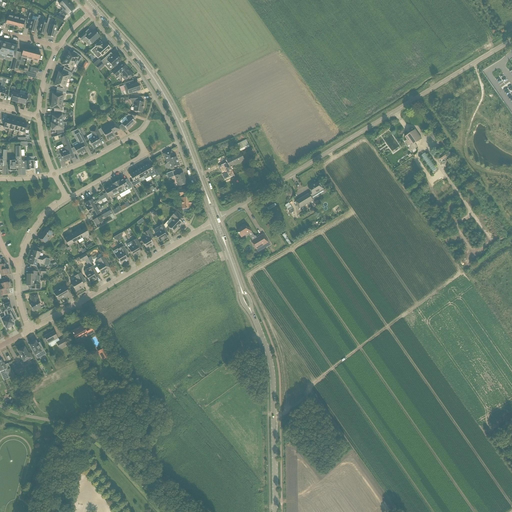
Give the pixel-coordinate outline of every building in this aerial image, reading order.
[(65,0),(64,0),(63,1),(61,0),(59,0),(57,2),(60,4),(59,5),(65,11),(60,15),(58,14),(56,18),(62,21),(64,17),(68,14),(69,13),(70,13),(70,12),(71,12),(70,12),(71,11),(71,12),(71,11),(72,11),(75,8),(71,5),(70,5),(70,4),(69,4),(69,3),(65,0)] [(34,32),(36,26),(37,22),(31,21),(33,14),(29,13),(27,23),(30,24),(28,31),(34,32)] [(11,26),(14,16),(8,15),(6,24),(9,24),(9,26),(10,26),(11,26)] [(18,27),(20,18),(14,16),(11,26),(12,27),(13,27),(14,27),(14,26),(18,27)] [(44,35),(46,28),(47,24),(41,23),(43,17),(38,16),(37,22),(36,26),(40,27),(38,33),(44,35)] [(25,22),(26,21),(25,20),(25,19),(20,18),(18,27),(23,28),(24,23),(25,23),(25,22)] [(47,24),(46,28),(49,29),(48,36),(54,37),(55,35),(56,35),(58,32),(55,32),(57,27),(51,26),(52,19),(48,18),(47,24)] [(79,38),(81,40),(84,43),(86,40),(88,42),(89,41),(91,44),(100,37),(94,30),(88,35),(87,35),(84,33),(79,38)] [(96,47),(91,51),(98,58),(101,55),(102,56),(111,49),(106,43),(103,45),(100,41),(95,46),(96,47)] [(0,54),(6,56),(9,44),(8,44),(8,43),(5,42),(5,43),(0,42),(0,43),(0,54)] [(14,58),(17,46),(13,45),(13,44),(10,44),(9,44),(6,56),(14,58)] [(21,57),(27,59),(29,50),(28,49),(27,49),(27,50),(23,49),(21,57)] [(27,59),(32,60),(35,51),(29,50),(27,59)] [(67,57),(66,59),(74,64),(77,60),(79,61),(82,57),(81,56),(73,51),(71,54),(69,53),(66,57),(67,57)] [(107,62),(113,68),(121,61),(115,54),(109,59),(107,56),(101,62),(104,65),(107,62)] [(64,67),(63,70),(72,74),(75,68),(73,67),(74,64),(66,59),(65,62),(64,61),(62,65),(64,67)] [(121,77),(125,80),(128,77),(130,79),(134,76),(130,71),(129,72),(127,70),(127,69),(124,66),(122,68),(120,66),(112,73),(116,77),(120,74),(122,76),(121,77)] [(58,77),(57,80),(66,83),(67,79),(70,80),(72,74),(63,70),(61,74),(58,73),(57,77),(58,77)] [(57,87),(56,91),(66,93),(67,88),(65,87),(66,83),(57,80),(56,82),(54,86),(57,87)] [(126,94),(128,93),(129,94),(140,91),(140,90),(141,89),(140,86),(139,87),(137,83),(132,84),(131,81),(123,84),(126,94)] [(11,101),(18,103),(20,95),(20,94),(16,92),(17,91),(14,91),(15,88),(11,87),(10,91),(12,92),(10,98),(12,99),(11,101)] [(53,99),(52,101),(62,102),(62,99),(65,99),(66,93),(56,91),(55,94),(52,94),(52,99),(53,99)] [(20,95),(18,103),(25,105),(26,101),(29,102),(31,95),(28,94),(27,96),(20,95)] [(133,111),(137,112),(141,113),(142,109),(143,109),(143,106),(144,102),(138,101),(138,100),(139,100),(139,97),(130,97),(130,101),(131,101),(132,102),(133,104),(135,104),(133,111)] [(54,109),(54,112),(62,113),(63,112),(63,111),(63,107),(62,107),(62,102),(52,101),(52,104),(51,104),(51,108),(54,109)] [(105,113),(107,116),(114,110),(112,108),(105,113)] [(51,121),(51,123),(63,123),(62,113),(54,112),(54,113),(55,113),(55,116),(53,116),(53,119),(52,119),(51,120),(51,121)] [(135,118),(136,115),(128,112),(127,116),(128,116),(129,117),(122,124),(127,130),(135,123),(133,120),(134,118),(135,118)] [(51,123),(52,130),(57,130),(57,134),(64,133),(64,129),(67,127),(66,122),(63,123),(51,123)] [(103,132),(105,137),(108,141),(114,137),(112,134),(120,130),(113,124),(108,127),(109,128),(103,132)] [(88,140),(89,141),(89,143),(90,144),(91,145),(91,144),(94,149),(101,145),(98,139),(101,138),(96,128),(90,131),(92,136),(91,136),(92,138),(88,140)] [(405,141),(407,145),(409,143),(414,150),(417,147),(415,144),(422,139),(415,130),(405,137),(407,140),(405,141)] [(79,144),(73,147),(78,155),(80,154),(81,155),(87,152),(84,148),(88,146),(85,141),(84,138),(82,135),(76,138),(79,144)] [(69,155),(73,154),(66,136),(61,138),(66,151),(60,153),(63,163),(71,160),(69,155)] [(237,144),(240,151),(250,147),(246,140),(237,144)] [(9,162),(9,167),(10,167),(10,171),(16,171),(16,168),(18,168),(18,163),(20,163),(21,163),(21,157),(21,150),(15,151),(16,158),(16,161),(13,161),(9,161),(9,162)] [(163,154),(165,158),(167,163),(168,162),(171,169),(179,165),(176,157),(174,158),(171,151),(163,154)] [(241,153),(230,158),(234,165),(244,160),(241,153)] [(26,156),(21,157),(21,163),(22,168),(25,168),(25,171),(30,170),(33,169),(33,166),(34,165),(33,161),(26,161),(26,156)] [(149,163),(144,166),(150,176),(155,174),(158,179),(161,178),(153,165),(151,167),(149,163)] [(223,174),(225,179),(233,175),(227,164),(221,167),(224,173),(223,174)] [(141,167),(139,168),(143,176),(143,177),(145,179),(150,176),(144,166),(141,168),(141,167)] [(137,170),(134,172),(140,182),(142,181),(141,178),(143,177),(143,176),(139,168),(137,169),(137,170)] [(140,182),(134,172),(129,175),(133,181),(130,182),(133,187),(136,186),(135,185),(140,182)] [(175,176),(179,186),(186,183),(183,173),(175,176)] [(124,192),(132,188),(127,179),(124,181),(123,179),(120,181),(119,180),(118,181),(124,192)] [(118,181),(113,184),(119,195),(124,192),(118,181)] [(308,187),(311,192),(295,202),(299,209),(313,200),(311,196),(323,189),(321,186),(319,181),(313,185),(313,184),(308,187)] [(109,187),(115,197),(119,195),(113,184),(112,184),(109,186),(109,187)] [(109,186),(104,189),(108,197),(111,196),(113,199),(115,197),(109,187),(109,186)] [(179,205),(176,205),(175,205),(174,206),(174,207),(174,208),(175,209),(176,209),(191,209),(191,197),(186,198),(185,189),(177,190),(178,197),(179,196),(179,205)] [(85,207),(86,209),(94,205),(94,204),(97,203),(95,201),(93,202),(92,199),(84,203),(86,207),(85,207)] [(86,209),(89,214),(99,208),(98,206),(95,207),(94,205),(86,209)] [(99,208),(89,214),(90,215),(91,214),(93,218),(100,214),(98,211),(100,210),(99,208)] [(180,227),(183,224),(181,221),(180,222),(179,221),(182,218),(176,212),(171,217),(174,219),(167,226),(174,233),(179,228),(178,227),(179,226),(180,227)] [(93,220),(96,226),(103,221),(101,218),(100,216),(93,220)] [(161,231),(155,235),(159,242),(167,237),(164,233),(167,231),(164,227),(163,224),(158,227),(161,231)] [(240,228),(237,230),(241,237),(251,232),(249,227),(247,228),(245,224),(240,227),(240,228)] [(38,238),(42,241),(45,244),(53,233),(47,228),(43,233),(42,232),(38,238)] [(76,231),(74,233),(78,240),(82,238),(84,238),(80,232),(79,232),(78,229),(75,231),(76,231)] [(85,229),(80,232),(84,238),(89,235),(85,229)] [(154,245),(150,239),(153,238),(149,230),(143,233),(146,237),(144,238),(145,239),(141,241),(146,249),(154,245)] [(74,233),(69,236),(73,243),(78,240),(74,233)] [(251,241),(257,250),(269,243),(263,234),(251,241)] [(73,243),(69,236),(64,238),(68,246),(73,243)] [(128,248),(131,253),(134,257),(141,253),(138,249),(141,247),(139,243),(136,239),(131,242),(133,245),(128,248)] [(119,252),(115,255),(119,261),(118,262),(120,265),(121,264),(121,265),(128,261),(126,256),(129,255),(123,246),(122,247),(118,249),(119,252)] [(31,253),(30,257),(49,263),(50,261),(48,259),(39,256),(40,253),(38,252),(33,251),(32,253),(31,253)] [(78,257),(81,262),(88,258),(85,253),(78,257)] [(96,266),(102,276),(106,274),(106,273),(108,271),(107,270),(110,268),(103,256),(98,260),(99,262),(98,263),(99,264),(96,266)] [(49,263),(30,257),(29,262),(30,262),(29,265),(34,266),(36,267),(37,263),(46,266),(49,265),(49,263)] [(85,274),(87,279),(90,283),(96,279),(95,277),(98,275),(92,266),(86,269),(88,272),(85,274)] [(0,270),(0,272),(1,276),(10,274),(9,268),(6,269),(0,270)] [(27,274),(26,280),(36,280),(39,281),(40,276),(37,276),(38,271),(30,271),(30,274),(27,274)] [(74,290),(75,291),(76,292),(84,287),(82,284),(86,282),(83,277),(81,273),(74,277),(76,280),(71,283),(74,289),(74,290)] [(36,280),(26,280),(26,286),(29,286),(29,289),(37,289),(41,289),(41,285),(37,285),(36,285),(36,280)] [(62,289),(54,293),(58,301),(65,297),(66,298),(70,295),(64,285),(61,287),(62,289)] [(39,304),(40,303),(38,300),(37,294),(30,295),(32,303),(29,305),(33,312),(41,308),(39,304)] [(14,324),(13,322),(17,320),(11,309),(12,309),(10,303),(4,305),(5,311),(7,311),(8,315),(1,319),(4,325),(4,326),(5,326),(6,329),(7,328),(8,329),(11,327),(10,326),(12,326),(11,325),(14,324)] [(72,331),(74,336),(76,339),(85,334),(86,336),(94,332),(90,326),(84,329),(82,325),(72,331)] [(45,338),(43,339),(46,343),(47,342),(48,344),(58,338),(54,331),(44,336),(45,338)] [(56,343),(60,349),(69,344),(65,338),(56,343)] [(39,348),(35,341),(34,342),(33,341),(30,343),(30,344),(29,345),(35,355),(38,353),(41,357),(46,354),(42,347),(39,348)] [(28,354),(24,347),(22,349),(22,348),(19,349),(20,350),(18,351),(20,354),(19,354),(21,358),(22,358),(23,361),(26,360),(27,361),(32,358),(29,353),(28,354)] [(98,352),(102,359),(107,356),(103,349),(98,352)] [(7,370),(3,363),(2,363),(1,360),(0,360),(0,372),(2,377),(9,374),(12,378),(15,376),(10,368),(7,370)] [(17,374),(25,370),(22,365),(14,369),(17,374)]
